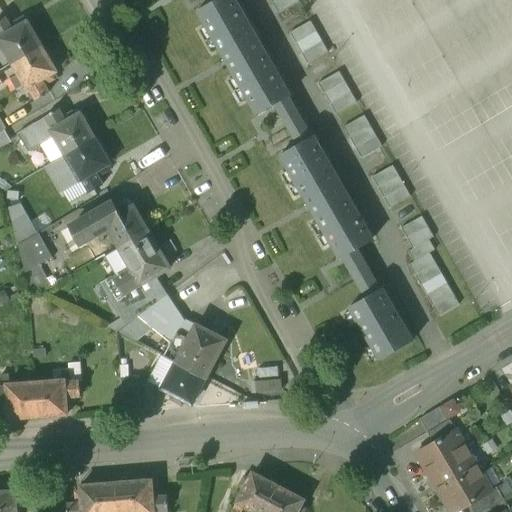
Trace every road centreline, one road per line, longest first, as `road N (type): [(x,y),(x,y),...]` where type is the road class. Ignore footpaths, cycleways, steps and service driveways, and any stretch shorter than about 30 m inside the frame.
road 1 (residential): [(92,0),(110,33),(147,42),(243,225),(239,243),(307,374),(303,429)]
road 2 (residential): [(0,454),(303,429)]
road 3 (residential): [(343,434),(511,335)]
